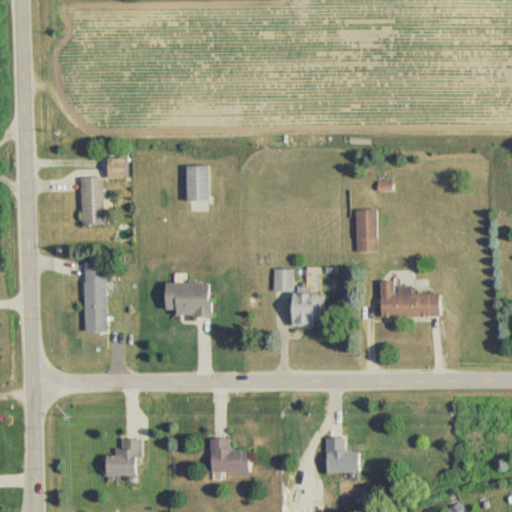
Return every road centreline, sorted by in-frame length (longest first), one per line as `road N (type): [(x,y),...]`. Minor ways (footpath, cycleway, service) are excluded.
road 1 (residential): [(22,0),(37,511)]
road 2 (residential): [(511,380),(34,384)]
